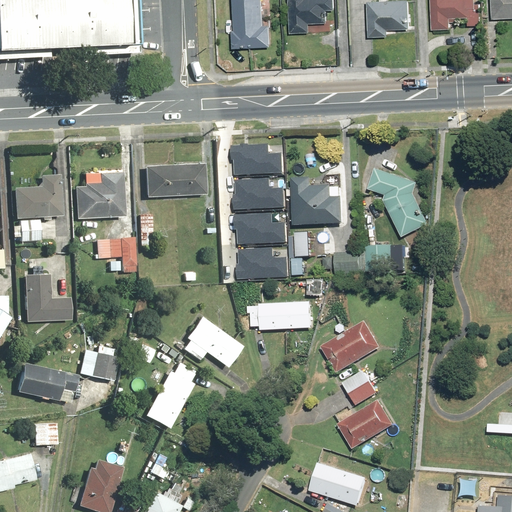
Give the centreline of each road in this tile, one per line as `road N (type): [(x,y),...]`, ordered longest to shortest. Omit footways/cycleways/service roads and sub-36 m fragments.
road 1 (secondary): [(187,104),(511,90)]
road 2 (secondary): [(0,114),(187,104)]
